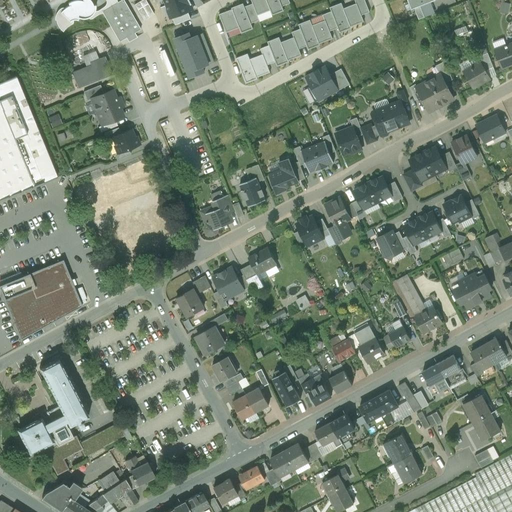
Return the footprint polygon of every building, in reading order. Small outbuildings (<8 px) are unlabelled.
[(84,16),(93,11),(86,0),(74,0),(58,10),(67,25),(84,16)] [(117,4),(114,0),(111,0),(93,11),(84,16),(87,21),(102,13),(117,4)] [(114,0),(117,4),(102,13),(119,42),(140,29),(122,0),(114,0)] [(145,0),(141,0),(134,4),(143,21),(154,15),(145,0)] [(278,0),(251,0),(257,15),(270,10),(272,16),(283,12),(278,0)] [(407,0),(411,10),(436,0),(435,0),(407,0)] [(507,13),(509,3),(502,1),(500,10),(507,13)] [(340,33),(351,28),(350,26),(363,21),(356,3),(343,8),(341,3),(330,7),(340,33)] [(243,4),(232,8),(233,10),(220,16),(226,33),(240,28),(242,34),(253,29),(243,4)] [(309,50),(320,46),(319,43),(332,38),(325,21),(312,26),(310,20),(299,24),(309,50)] [(85,32),(75,36),(79,45),(89,42),(85,32)] [(191,32),(174,39),(191,81),(208,74),(206,69),(214,65),(202,33),(193,37),(191,32)] [(277,67),(288,63),(287,61),(300,56),(293,38),(280,43),(278,38),(267,42),(277,67)] [(511,43),(495,49),(503,69),(511,65),(511,43)] [(493,67),(484,45),(479,47),(482,56),(481,56),(486,70),(493,67)] [(95,52),(82,57),(86,67),(91,65),(90,63),(98,60),(95,52)] [(246,84),(257,80),(256,77),(269,72),(262,55),(249,60),(247,54),(236,58),(246,84)] [(98,60),(90,63),(91,65),(97,80),(111,74),(104,58),(98,60)] [(445,61),(436,66),(440,74),(445,84),(446,83),(452,80),(445,61)] [(480,63),(472,67),(468,61),(460,65),(464,72),(473,88),(489,79),(480,63)] [(86,67),(72,73),(78,87),(97,80),(91,65),(86,67)] [(306,77),(318,101),(338,91),(330,74),(326,67),(306,77)] [(349,85),(340,69),(330,74),(338,91),(349,85)] [(381,78),(388,84),(394,77),(386,71),(381,78)] [(417,87),(416,88),(421,97),(429,112),(454,99),(446,83),(445,84),(440,74),(417,87)] [(0,198),(58,175),(18,76),(0,82),(0,95),(2,99),(0,99),(0,198)] [(415,84),(410,87),(415,100),(421,97),(416,88),(417,87),(415,84)] [(100,85),(83,92),(87,101),(91,99),(92,98),(103,93),(100,85)] [(103,93),(92,98),(91,99),(96,112),(121,102),(119,97),(116,99),(112,90),(103,93)] [(403,90),(396,93),(399,101),(401,101),(402,103),(408,101),(403,90)] [(390,106),(378,111),(376,110),(373,112),(372,115),(373,118),(374,118),(381,135),(381,136),(383,137),(387,135),(388,133),(388,132),(405,125),(405,124),(409,122),(402,103),(401,101),(399,101),(389,105),(390,106)] [(121,102),(96,112),(101,126),(105,125),(123,117),(120,109),(123,107),(121,102)] [(47,116),(51,127),(61,123),(57,113),(47,116)] [(497,116),(486,122),(486,121),(476,125),(485,143),(506,132),(497,116)] [(361,128),(357,118),(350,120),(353,127),(357,137),(363,135),(360,128),(361,128)] [(361,128),(360,128),(363,135),(367,144),(378,140),(376,136),(381,135),(377,125),(372,127),(371,123),(361,128)] [(353,127),(343,131),(344,134),(337,137),(344,155),(352,152),(352,153),(361,150),(357,141),(359,141),(357,137),(353,127)] [(111,136),(117,153),(137,145),(131,128),(111,136)] [(329,135),(322,137),(324,141),(325,141),(330,153),(336,151),(329,135)] [(467,135),(452,143),(461,162),(462,164),(465,163),(468,161),(469,158),(476,155),(467,135)] [(324,141),(313,146),(322,169),(329,167),(328,165),(334,163),(330,153),(325,141),(324,141)] [(306,163),(301,151),(302,150),(300,146),(293,149),(299,162),(300,166),(306,163)] [(302,150),(301,151),(306,163),(309,173),(315,170),(316,172),(322,169),(313,146),(302,150)] [(436,147),(426,152),(426,151),(423,152),(434,175),(446,169),(447,169),(441,156),(436,147)] [(434,175),(423,152),(419,154),(420,155),(409,160),(414,170),(420,182),(434,175)] [(449,152),(441,156),(447,169),(446,169),(448,172),(457,168),(456,165),(449,152)] [(289,159),(286,160),(285,160),(279,163),(280,165),(282,170),(278,172),(278,171),(269,175),(271,178),(277,193),(280,192),(286,190),(286,189),(285,187),(287,187),(298,182),(298,181),(291,165),(289,159)] [(300,166),(299,162),(291,165),(298,181),(305,178),(300,166)] [(472,177),(465,163),(462,164),(461,162),(456,165),(457,168),(463,181),(472,177)] [(145,164),(103,181),(102,178),(78,188),(91,222),(116,212),(113,205),(156,188),(146,163),(145,164)] [(259,165),(246,170),(250,180),(256,177),(258,182),(264,179),(259,165)] [(414,170),(403,175),(411,191),(422,185),(420,182),(414,170)] [(382,176),(376,180),(375,179),(372,181),(372,180),(371,181),(368,183),(378,203),(386,199),(385,198),(391,195),(392,195),(387,186),(382,176)] [(250,180),(239,184),(242,191),(240,192),(244,201),(246,200),(248,207),(266,200),(264,196),(264,195),(262,190),(261,190),(258,182),(256,177),(250,180)] [(395,182),(387,186),(392,195),(391,195),(395,202),(403,198),(395,182)] [(368,183),(364,185),(364,184),(363,185),(361,186),(360,186),(360,187),(354,191),(358,200),(363,210),(364,210),(378,203),(368,183)] [(221,191),(211,195),(213,201),(223,197),(221,191)] [(223,197),(229,212),(234,210),(233,205),(228,195),(223,197)] [(461,196),(443,205),(452,223),(459,220),(460,222),(471,216),(472,216),(465,203),(461,196)] [(213,201),(215,207),(205,211),(203,215),(205,219),(207,225),(206,229),(207,233),(211,235),(215,233),(217,229),(228,224),(224,214),(229,212),(223,197),(213,201)] [(340,197),(325,205),(336,226),(351,219),(345,207),(340,197)] [(472,199),(465,203),(472,216),(471,216),(473,219),(480,216),(472,199)] [(363,210),(358,200),(351,204),(357,216),(359,220),(367,216),(364,210),(363,210)] [(239,203),(233,205),(234,210),(238,218),(244,216),(239,203)] [(351,204),(345,207),(351,219),(357,216),(351,204)] [(313,212),(294,221),(304,240),(322,230),(313,212)] [(432,212),(426,215),(425,214),(424,214),(425,215),(422,216),(421,216),(418,218),(428,238),(441,231),(442,231),(437,221),(432,212)] [(357,216),(351,219),(355,226),(360,223),(359,220),(357,216)] [(428,238),(418,218),(414,220),(413,220),(411,222),(410,221),(409,222),(410,223),(404,226),(408,236),(413,245),(414,245),(428,238)] [(451,234),(443,218),(437,221),(442,231),(441,231),(445,238),(451,234)] [(392,231),(377,238),(384,253),(383,256),(392,259),(393,256),(402,251),(402,250),(394,234),(392,231)] [(403,238),(399,232),(394,234),(402,250),(407,248),(403,238)] [(413,245),(408,236),(403,238),(407,248),(411,255),(417,251),(414,245),(413,245)] [(268,248),(249,258),(252,264),(257,274),(258,274),(277,264),(268,248)] [(459,248),(443,256),(448,267),(464,259),(459,248)] [(490,253),(483,256),(489,268),(496,265),(490,253)] [(0,287),(22,338),(79,308),(61,262),(0,286),(0,287)] [(257,274),(252,264),(241,270),(246,280),(257,274)] [(232,267),(214,277),(224,296),(242,286),(232,267)] [(482,270),(452,285),(456,293),(455,294),(460,304),(464,302),(467,308),(476,304),(482,301),(491,296),(488,290),(492,288),(486,278),(482,270)] [(511,273),(511,272),(504,276),(506,279),(503,280),(511,296),(511,295),(511,273)] [(257,274),(246,280),(249,285),(254,282),(258,290),(264,287),(258,274),(257,274)] [(427,311),(407,274),(396,280),(416,316),(427,311)] [(205,276),(193,282),(199,293),(211,287),(205,276)] [(345,284),(348,290),(354,287),(351,281),(345,284)] [(193,289),(176,298),(186,317),(203,308),(193,289)] [(306,296),(297,301),(303,311),(311,306),(306,296)] [(406,314),(400,302),(393,305),(400,318),(406,314)] [(416,316),(414,317),(423,333),(442,323),(434,307),(427,311),(416,316)] [(224,314),(214,319),(218,325),(228,320),(224,314)] [(214,319),(202,326),(205,331),(214,326),(214,327),(218,325),(214,319)] [(403,326),(399,319),(393,323),(392,325),(395,330),(403,326)] [(205,331),(196,336),(206,354),(224,345),(214,327),(214,326),(205,331)] [(395,330),(389,334),(395,346),(396,348),(410,340),(403,326),(395,330)] [(371,329),(357,337),(362,346),(359,347),(367,363),(384,354),(376,338),(371,329)] [(355,333),(348,337),(349,340),(354,350),(359,347),(362,346),(357,337),(355,333)] [(395,346),(389,335),(383,338),(389,349),(395,346)] [(497,338),(484,346),(494,363),(506,356),(507,356),(500,344),(497,338)] [(349,340),(333,349),(340,361),(355,352),(354,350),(349,340)] [(509,345),(506,340),(500,344),(507,356),(506,356),(508,360),(511,357),(511,351),(509,345)] [(494,363),(484,346),(471,353),(476,362),(481,370),(482,370),(494,363)] [(466,379),(453,355),(438,364),(448,383),(450,387),(465,378),(466,379)] [(228,357),(213,365),(221,381),(237,373),(228,357)] [(40,420),(18,431),(29,454),(50,444),(53,442),(48,431),(65,422),(67,421),(69,426),(76,422),(79,428),(84,425),(81,420),(88,416),(86,411),(89,410),(86,403),(82,405),(82,404),(58,359),(59,359),(58,359),(39,368),(40,369),(63,414),(43,425),(40,420)] [(481,370),(476,362),(470,366),(477,377),(484,373),(482,370),(481,370)] [(438,363),(423,372),(430,385),(434,383),(437,389),(448,383),(438,364),(438,363)] [(285,371),(292,383),(298,380),(290,365),(284,368),(285,371)] [(348,369),(345,371),(350,380),(355,377),(350,368),(348,369)] [(269,384),(262,369),(256,372),(263,387),(269,384)] [(345,370),(330,379),(338,393),(353,385),(350,380),(345,371),(345,370)] [(272,378),(287,407),(300,400),(292,383),(285,371),(272,378)] [(302,385),(313,379),(311,374),(299,380),(302,385)] [(476,375),(469,379),(471,384),(478,380),(476,375)] [(235,376),(224,382),(227,388),(238,382),(235,376)] [(313,379),(302,385),(307,394),(310,392),(310,391),(320,386),(315,378),(313,379)] [(238,382),(227,388),(231,395),(238,391),(242,389),(239,381),(238,382)] [(422,408),(405,382),(398,386),(408,400),(415,412),(422,408)] [(320,386),(310,391),(310,392),(317,404),(331,396),(324,383),(320,386)] [(448,383),(437,389),(443,399),(453,393),(450,387),(448,383)] [(260,388),(246,395),(255,411),(269,404),(260,388)] [(390,390),(372,400),(381,415),(387,427),(395,422),(389,411),(398,406),(390,390)] [(246,395),(233,403),(241,419),(255,411),(246,395)] [(481,395),(463,404),(473,422),(491,413),(481,395)] [(372,400),(359,406),(368,422),(381,415),(372,400)] [(395,422),(415,412),(408,400),(398,406),(389,411),(395,422)] [(430,426),(422,411),(417,414),(425,429),(430,426)] [(442,422),(437,412),(432,414),(437,424),(442,422)] [(346,413),(331,422),(342,443),(349,439),(346,433),(355,428),(346,413)] [(500,431),(491,413),(473,422),(482,440),(500,431)] [(432,414),(426,417),(432,427),(437,424),(432,414)] [(361,415),(355,418),(358,425),(365,422),(361,415)] [(65,422),(48,431),(53,442),(50,444),(52,448),(45,452),(57,475),(68,469),(62,459),(81,449),(82,449),(79,443),(75,436),(73,438),(65,422)] [(342,443),(331,422),(315,431),(320,440),(323,446),(333,440),(336,447),(343,444),(342,443)] [(118,423),(97,434),(103,446),(124,436),(120,429),(118,423)] [(130,437),(125,426),(120,429),(124,436),(126,440),(130,437)] [(359,434),(349,439),(342,443),(343,444),(346,449),(367,438),(364,431),(359,434)] [(97,434),(79,443),(82,449),(81,449),(85,457),(104,448),(103,446),(97,434)] [(412,454),(402,434),(384,443),(391,456),(394,463),(412,454)] [(323,455),(336,447),(333,440),(323,446),(319,448),(323,455)] [(299,443),(285,451),(294,469),(309,461),(299,443)] [(319,448),(316,443),(310,446),(317,459),(323,456),(323,455),(319,448)] [(317,459),(310,446),(305,449),(312,462),(317,459)] [(434,457),(428,446),(422,449),(428,460),(434,457)] [(487,449),(475,456),(478,462),(491,456),(487,449)] [(294,469),(285,451),(270,459),(275,468),(280,477),(281,477),(294,469)] [(511,453),(475,473),(476,477),(488,498),(511,484),(511,453)] [(412,454),(394,463),(398,471),(392,474),(399,485),(404,482),(404,483),(422,474),(412,454)] [(147,462),(140,465),(135,456),(125,461),(132,475),(133,477),(132,477),(133,479),(134,478),(138,485),(154,476),(147,462)] [(491,456),(478,462),(481,468),(493,461),(491,456)] [(258,466),(242,475),(249,487),(265,479),(258,466)] [(280,477),(275,468),(269,471),(277,483),(282,480),(281,477),(280,477)] [(338,475),(323,483),(330,497),(346,489),(342,481),(349,478),(345,469),(337,473),(338,475)] [(125,479),(119,470),(114,473),(120,482),(125,479)] [(113,471),(100,479),(107,490),(120,482),(114,473),(113,471)] [(277,483),(269,471),(265,473),(272,486),(277,483)] [(132,475),(125,479),(131,490),(138,486),(138,485),(134,478),(133,479),(132,477),(133,477),(132,475)] [(476,477),(408,511),(494,511),(488,498),(476,477)] [(107,490),(102,493),(107,500),(107,501),(110,504),(121,496),(131,490),(125,479),(120,482),(107,490)] [(230,479),(213,488),(221,503),(238,495),(238,494),(234,487),(230,479)] [(65,481),(45,493),(42,498),(61,511),(70,498),(73,500),(81,487),(72,481),(70,484),(65,481)] [(240,484),(234,487),(238,494),(238,495),(240,500),(246,497),(240,484)] [(494,511),(511,511),(511,484),(488,498),(494,511)] [(346,489),(330,497),(337,511),(354,504),(346,489)] [(131,490),(121,496),(128,508),(138,501),(131,490)] [(201,492),(184,501),(189,511),(198,511),(209,506),(207,502),(201,492)] [(87,506),(84,508),(81,511),(100,511),(104,509),(101,505),(107,501),(107,500),(102,493),(87,506)] [(73,500),(70,498),(61,511),(62,511),(81,511),(84,508),(73,500)] [(213,498),(207,502),(209,506),(211,509),(212,511),(216,511),(220,510),(213,498)] [(189,511),(184,501),(169,509),(170,511),(189,511)] [(3,503),(0,502),(0,511),(12,511),(14,509),(6,504),(3,503)]
